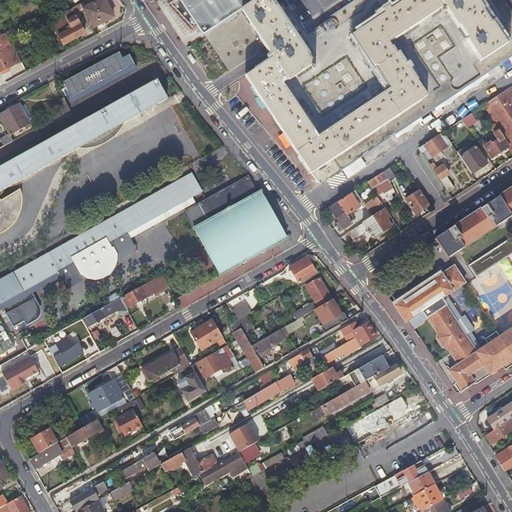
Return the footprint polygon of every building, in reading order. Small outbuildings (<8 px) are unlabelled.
[(113,17),(103,0),(100,0),(83,9),(93,27),(113,17)] [(240,11),(273,60),(300,42),(271,0),(177,0),(169,6),(192,31),(196,28),(202,37),(240,11)] [(362,0),(300,42),(273,60),(246,78),(313,177),(322,187),(511,56),(511,12),(503,0),(362,0)] [(79,4),(72,8),(74,13),(75,13),(81,9),(79,4)] [(66,18),(76,38),(84,34),(80,25),(83,23),(81,19),(78,21),(75,17),(77,16),(75,13),(74,13),(72,8),(69,9),(63,13),(66,18)] [(63,45),(76,38),(66,18),(52,25),(63,45)] [(0,71),(2,74),(7,72),(5,69),(20,62),(6,33),(0,36),(0,43),(1,45),(0,45),(0,71)] [(68,99),(70,103),(136,68),(129,54),(123,57),(120,51),(63,82),(72,97),(68,99)] [(0,191),(62,157),(82,146),(119,126),(167,99),(157,81),(0,167),(0,230),(7,226),(12,221),(17,213),(20,203),(19,191),(2,201),(0,198),(0,191)] [(511,86),(483,105),(511,150),(511,149),(511,86)] [(69,111),(63,99),(56,103),(62,115),(69,111)] [(19,104),(0,114),(0,117),(9,135),(11,133),(29,124),(19,104)] [(470,114),(461,120),(467,128),(475,123),(470,114)] [(503,140),(504,139),(495,125),(490,128),(491,130),(491,132),(497,141),(492,144),(490,142),(483,147),(491,159),(508,148),(503,140)] [(119,126),(82,146),(91,146),(99,145),(107,140),(112,136),(117,131),(119,126)] [(445,148),(437,136),(423,145),(431,158),(445,148)] [(464,147),(456,153),(470,174),(486,164),(475,147),(467,152),(464,147)] [(442,165),(433,172),(447,193),(453,189),(446,176),(448,174),(442,165)] [(382,172),(389,182),(396,178),(389,167),(382,172)] [(384,194),(392,188),(389,182),(382,172),(367,182),(376,196),(382,193),(384,194)] [(202,192),(190,174),(0,279),(0,355),(14,347),(9,338),(0,322),(0,304),(1,304),(4,308),(2,309),(13,328),(23,322),(25,327),(32,323),(38,319),(40,317),(40,315),(40,311),(40,308),(38,305),(36,306),(29,295),(61,278),(67,289),(86,278),(95,280),(102,279),(110,274),(115,268),(117,261),(137,250),(131,239),(196,202),(193,197),(202,192)] [(185,212),(219,275),(286,238),(261,192),(256,194),(247,178),(185,212)] [(511,187),(432,241),(434,244),(436,242),(447,258),(511,217),(511,216),(511,328),(499,337),(496,332),(484,340),(488,344),(476,353),(451,315),(441,299),(464,283),(453,266),(394,306),(395,307),(405,323),(408,321),(414,330),(424,323),(423,322),(428,319),(437,334),(436,340),(442,348),(447,349),(457,365),(448,371),(455,383),(453,384),(460,394),(474,384),(469,376),(483,366),(490,376),(490,375),(511,360),(511,187)] [(414,214),(428,205),(419,190),(405,199),(414,214)] [(334,204),(328,208),(343,229),(352,223),(350,221),(352,220),(349,214),(358,207),(349,194),(334,204)] [(372,216),(384,208),(376,196),(365,205),(372,216)] [(372,216),(347,232),(353,242),(368,232),(372,238),(390,226),(389,224),(393,221),(384,208),(372,216)] [(468,266),(475,278),(497,264),(506,258),(511,254),(511,244),(509,240),(468,266)] [(302,261),(300,258),(288,265),(297,282),(315,272),(306,258),(302,261)] [(511,266),(506,258),(497,264),(511,285),(511,266)] [(154,294),(167,287),(161,276),(122,299),(127,308),(147,297),(146,295),(153,292),(154,294)] [(318,308),(331,300),(318,278),(305,286),(314,302),(318,308)] [(120,298),(117,294),(107,299),(110,304),(120,298)] [(188,294),(177,298),(181,307),(191,304),(188,294)] [(119,317),(128,312),(120,299),(81,320),(86,328),(117,312),(119,317)] [(340,314),(332,300),(331,300),(318,308),(313,311),(321,326),(319,327),(322,334),(347,320),(342,313),(340,314)] [(302,317),(313,311),(318,308),(314,302),(297,312),(301,318),(302,317)] [(231,310),(237,321),(250,313),(243,303),(231,310)] [(296,320),(301,318),(297,312),(292,315),(296,320)] [(245,316),(239,321),(244,328),(250,323),(245,316)] [(304,321),(302,317),(301,318),(296,320),(293,322),(296,328),(302,324),(301,322),(304,321)] [(83,339),(90,335),(86,328),(81,320),(63,330),(66,336),(78,330),(83,339)] [(222,337),(212,320),(190,332),(200,350),(222,337)] [(283,328),(286,333),(296,328),(293,322),(283,328)] [(358,327),(354,322),(340,330),(343,336),(351,331),(355,338),(360,347),(375,337),(367,322),(358,327)] [(251,347),(240,328),(231,333),(255,373),(263,368),(256,356),(251,347)] [(283,338),(287,336),(286,333),(283,328),(279,330),(283,338)] [(279,330),(253,345),(258,355),(260,358),(269,353),(267,349),(284,339),(283,338),(279,330)] [(26,350),(34,346),(28,335),(20,340),(26,350)] [(72,336),(68,339),(72,347),(77,344),(72,336)] [(72,347),(68,339),(67,338),(55,345),(60,354),(53,358),(58,367),(82,353),(77,344),(72,347)] [(345,356),(360,347),(355,338),(331,352),(335,358),(343,353),(345,356)] [(0,365),(0,381),(46,355),(40,343),(34,346),(26,350),(13,357),(0,365)] [(190,365),(180,349),(143,370),(149,382),(179,365),(182,370),(190,365)] [(303,368),(315,361),(308,350),(289,362),(292,368),(300,363),(303,368)] [(227,372),(232,369),(224,354),(218,357),(215,352),(196,363),(204,378),(211,374),(213,376),(217,374),(216,371),(224,367),(227,372)] [(377,358),(364,366),(359,368),(366,381),(384,370),(377,358)] [(384,370),(366,381),(360,384),(344,393),(320,407),(309,413),(316,423),(322,420),(321,417),(369,389),(368,388),(376,383),(379,385),(400,373),(395,364),(384,370)] [(182,370),(181,371),(190,387),(182,391),(187,400),(204,391),(194,374),(195,374),(190,365),(182,370)] [(337,381),(331,368),(311,379),(318,391),(337,381)] [(278,381),(283,392),(301,383),(296,372),(278,381)] [(340,385),(344,393),(360,384),(355,376),(340,385)] [(97,412),(122,398),(113,380),(88,395),(97,412)] [(5,381),(0,383),(0,390),(2,395),(10,392),(5,381)] [(272,385),(243,402),(247,409),(268,398),(267,396),(275,391),(272,385)] [(379,406),(390,400),(386,394),(375,400),(379,406)] [(493,430),(511,417),(511,402),(486,419),(493,430)] [(142,426),(133,411),(116,420),(124,436),(142,426)] [(211,420),(206,413),(178,430),(174,432),(177,439),(191,431),(194,430),(199,427),(208,422),(211,420)] [(511,417),(493,430),(485,435),(491,445),(511,431),(511,417)] [(79,429),(73,419),(66,422),(72,433),(79,429)] [(79,429),(72,433),(65,438),(71,448),(96,433),(97,437),(101,435),(103,438),(106,436),(96,420),(79,429)] [(211,429),(208,422),(199,427),(203,433),(211,429)] [(30,432),(34,438),(47,430),(44,424),(40,423),(31,429),(30,432)] [(228,434),(238,452),(258,441),(248,423),(228,434)] [(30,440),(38,453),(56,443),(48,430),(47,430),(34,438),(30,440)] [(65,438),(56,443),(60,452),(57,454),(61,461),(74,453),(71,448),(65,438)] [(511,443),(495,455),(504,471),(511,465),(511,443)] [(194,477),(199,474),(206,470),(217,464),(211,454),(197,461),(190,447),(160,464),(164,472),(185,461),(194,477)] [(52,458),(47,449),(29,460),(34,469),(52,458)] [(156,451),(119,473),(123,480),(160,458),(156,451)] [(247,468),(245,465),(238,452),(226,459),(217,464),(206,470),(199,474),(205,484),(228,471),(232,477),(247,468)] [(0,489),(3,488),(0,482),(0,481),(9,477),(0,461),(0,489)] [(423,467),(420,462),(402,472),(405,476),(399,480),(398,481),(401,487),(408,483),(427,473),(423,466),(423,467)] [(253,475),(261,470),(258,464),(250,468),(253,475)] [(405,476),(402,472),(396,475),(399,480),(405,476)] [(414,495),(433,485),(427,473),(408,483),(414,495)] [(125,484),(110,492),(114,499),(132,488),(128,482),(125,484)] [(101,483),(63,505),(66,511),(69,511),(85,503),(85,501),(105,490),(101,483)] [(477,490),(473,483),(462,489),(466,496),(477,490)] [(173,494),(181,489),(179,485),(174,488),(171,490),(173,494)] [(423,510),(442,500),(442,498),(440,493),(438,493),(433,485),(414,495),(412,496),(420,511),(423,510)] [(28,511),(20,496),(7,504),(5,505),(8,511),(28,511)] [(104,511),(97,499),(76,511),(104,511)] [(448,511),(442,500),(423,510),(424,511),(448,511)]
